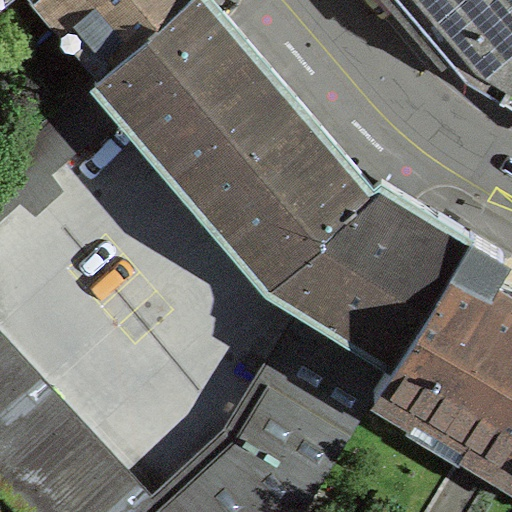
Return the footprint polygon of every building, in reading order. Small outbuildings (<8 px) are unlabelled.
[(298,511),(376,384),(471,229),(389,179),(381,174),(373,180),(322,117),(217,0),(176,0),(112,58),(95,73),(0,158),(0,487),(23,511),(298,511)] [(63,0),(112,58),(176,0),(63,0)] [(511,0),(408,0),(467,68),(502,89),(511,72),(511,0)] [(500,460),(511,440),(511,288),(498,280),(490,275),(502,255),(502,251),(500,247),(471,229),(376,384),(412,406),(418,396),(471,428),(464,438),(500,460)] [(511,440),(500,460),(511,467),(511,440)]
